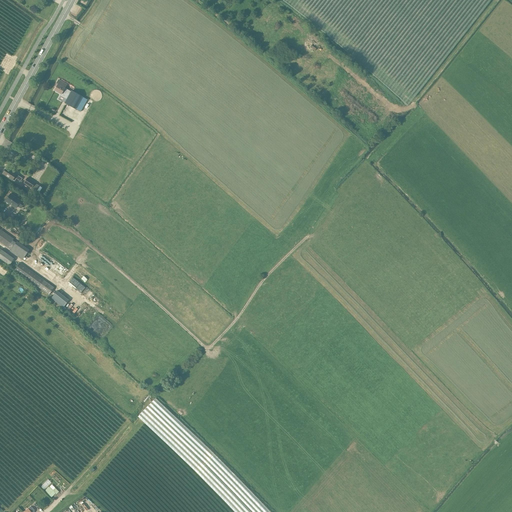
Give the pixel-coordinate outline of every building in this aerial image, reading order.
[(54,90),(61,94),(60,95),(67,99),(71,92),(65,88),(67,85),(58,80),(55,86),(56,87),(54,90)] [(82,98),(71,92),(67,99),(65,102),(76,108),(82,98)] [(5,140),(4,148),(12,149),(13,141),(5,140)] [(16,174),(6,168),(2,174),(15,182),(16,179),(20,181),(22,178),(16,174)] [(24,183),(32,188),(35,183),(27,177),(24,183)] [(16,208),(17,206),(21,209),(26,202),(21,199),(20,200),(10,194),(5,201),(16,208)] [(0,229),(0,242),(11,250),(10,251),(22,260),(27,253),(29,254),(31,251),(17,241),(14,246),(11,243),(14,239),(0,229)] [(0,261),(6,265),(7,264),(9,266),(14,259),(1,249),(0,250),(0,261)] [(54,287),(32,271),(20,263),(14,271),(49,295),(54,287)] [(76,282),(79,285),(80,284),(73,275),(69,278),(74,284),(76,282)] [(66,288),(62,294),(79,305),(83,299),(66,288)] [(41,486),(44,489),(52,483),(48,479),(41,486)] [(52,490),(49,487),(44,491),(51,498),(56,493),(56,494),(59,492),(55,488),(52,490)]
